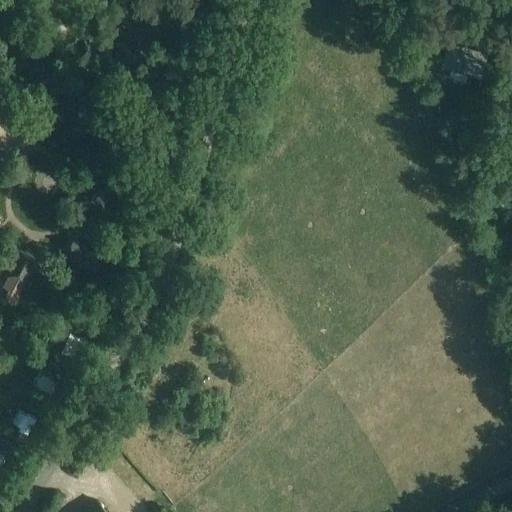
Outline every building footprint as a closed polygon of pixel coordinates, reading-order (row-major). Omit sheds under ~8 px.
[(480,76),(486,53),(455,46),(456,45),(446,43),(441,67),(449,69),(450,69),(480,76)] [(39,107),(73,94),(62,67),(47,73),(48,76),(39,80),(38,78),(29,81),(39,107)] [(88,125),(66,135),(73,150),(95,140),(88,125)] [(107,174),(86,184),(94,200),(115,190),(107,174)] [(76,239),(65,254),(84,268),(95,253),(76,239)] [(22,253),(11,274),(26,283),(27,283),(39,263),(22,253)] [(15,304),(26,283),(11,274),(8,272),(2,286),(7,288),(3,298),(15,304)] [(107,511),(97,500),(83,511),(107,511)]
